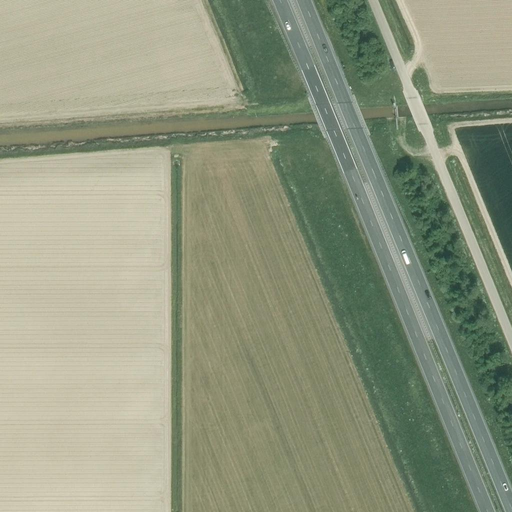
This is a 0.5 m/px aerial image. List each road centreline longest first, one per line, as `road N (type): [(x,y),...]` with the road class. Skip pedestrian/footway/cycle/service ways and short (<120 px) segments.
road 1 (trunk): [(279,0),(488,511)]
road 2 (trunk): [(511,511),(302,0)]
road 3 (unclassified): [(511,341),(372,0)]
